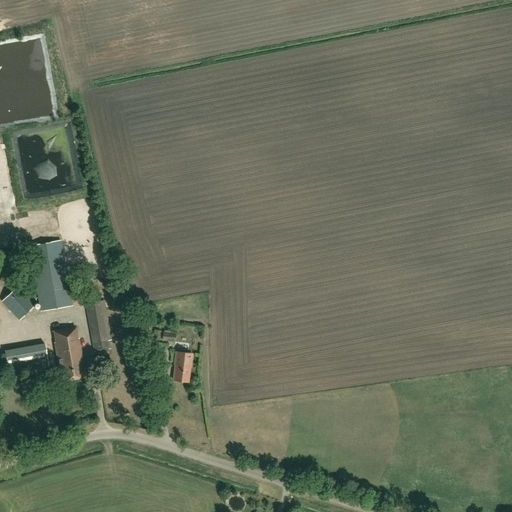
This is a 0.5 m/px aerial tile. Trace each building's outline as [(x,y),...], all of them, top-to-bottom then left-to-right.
[(41,310),(72,305),(60,241),(29,246),(41,310)] [(82,283),(75,284),(76,295),(84,294),(82,283)] [(92,344),(111,340),(104,300),(85,304),(92,344)] [(77,339),(75,327),(54,331),(56,342),(55,343),(61,381),(85,377),(78,339),(77,339)] [(160,339),(161,330),(154,329),(153,339),(160,339)] [(174,341),(175,333),(163,332),(162,340),(174,341)] [(190,367),(192,354),(176,352),(174,365),(175,365),(173,380),(188,382),(190,367)]
